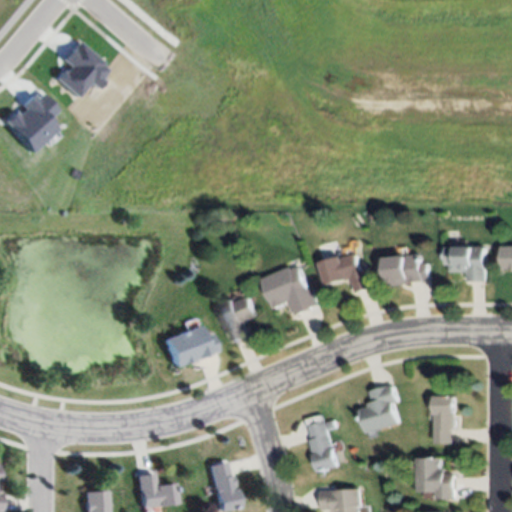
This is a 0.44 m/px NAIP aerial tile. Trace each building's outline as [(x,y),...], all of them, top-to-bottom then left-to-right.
[(78,42),(62,61),(68,65),(55,80),(77,98),(90,84),(98,90),(105,81),(102,78),(109,69),(78,42)] [(29,153),(57,130),(47,120),(57,112),(39,91),(17,110),(17,109),(3,121),(29,153)] [(445,243),(484,243),(484,281),(466,282),(466,271),(451,271),(451,265),(446,265),(445,243)] [(501,244),(511,244),(511,268),(500,268),(501,244)] [(384,255),(419,251),(420,261),(427,260),(429,282),(388,287),(384,255)] [(366,268),(371,286),(356,290),(352,277),(328,283),(321,260),(341,254),(341,257),(357,253),(361,269),(366,268)] [(262,279),(294,266),(295,268),(300,266),(309,289),(312,288),(318,303),(313,306),(313,308),(298,315),(292,300),(274,308),(262,279)] [(216,304),(232,298),(234,303),(250,297),(257,316),(247,319),(249,325),(245,327),(248,335),(230,342),(216,304)] [(164,338),(200,326),(203,335),(211,333),(216,350),(172,365),(164,338)] [(361,409),(370,406),(369,402),(375,401),(371,390),(392,384),(396,399),(392,401),(398,423),(368,431),(361,409)] [(433,395),(453,395),(452,413),(457,413),(457,428),(453,428),(452,441),(433,441),(433,395)] [(323,419),(336,463),(319,468),(310,439),(314,438),(309,423),(323,419)] [(419,457),(441,456),(441,467),(445,467),(445,472),(455,472),(456,497),(437,497),(437,491),(419,491),(419,457)] [(206,462),(224,458),(227,473),(230,472),(238,505),(217,510),(206,462)] [(136,473),(153,470),(155,482),(172,479),(175,501),(141,507),(136,473)] [(320,488),(358,485),(360,505),(357,505),(357,511),(331,511),(331,509),(322,510),(320,488)] [(104,488),(106,511),(83,511),(81,490),(104,488)]
